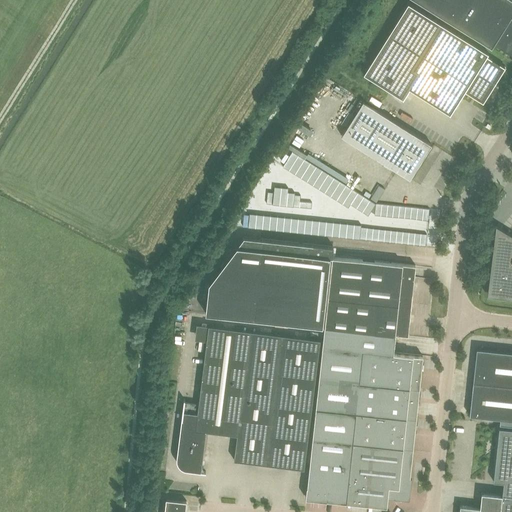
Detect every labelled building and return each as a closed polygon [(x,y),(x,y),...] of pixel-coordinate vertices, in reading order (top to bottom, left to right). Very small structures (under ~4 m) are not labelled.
[(494,43),(511,54),(511,0),(415,0),(492,48),(494,43)] [(487,96),(505,68),(487,56),(489,53),(409,3),(364,74),(403,99),(407,94),(410,89),(450,114),(469,85),(478,90),(477,91),(481,94),(481,93),(487,96)] [(341,135),(398,172),(400,170),(410,176),(429,146),(431,144),(362,101),(341,135)] [(313,130),(300,122),(297,127),(310,135),(313,130)] [(283,166),(289,170),(298,154),(292,151),(283,166)] [(305,151),(303,155),(344,180),(347,176),(305,151)] [(294,174),(304,158),(298,154),(289,170),(294,174)] [(294,174),(300,177),(310,162),(304,158),(294,174)] [(306,181),(316,166),(310,162),(300,177),(306,181)] [(306,181),(312,185),(322,169),(316,166),(306,181)] [(312,185),(318,188),(328,173),(322,169),(312,185)] [(324,192),(334,177),(328,173),(318,188),(324,192)] [(324,192),(330,196),(340,181),(334,177),(324,192)] [(336,200),(345,184),(340,181),(330,196),(336,200)] [(336,200),(342,203),(351,188),(345,184),(336,200)] [(272,204),(279,205),(281,187),(274,186),(273,192),(272,204)] [(279,205),(286,206),(288,192),(288,188),(281,187),(279,205)] [(342,203),(348,207),(350,204),(357,192),(351,188),(342,203)] [(286,206),(293,206),(294,194),(295,192),(288,192),(286,206)] [(350,204),(356,208),(363,196),(357,192),(350,204)] [(362,211),(369,199),(363,196),(356,208),(362,211)] [(370,211),(375,203),(369,199),(362,211),(368,215),(370,211)] [(255,228),(257,214),(249,213),(248,227),(255,228)] [(255,228),(262,229),(264,215),(257,214),(255,228)] [(269,229),(271,215),(264,215),(262,229),(269,229)] [(269,229),(276,230),(278,216),(271,215),(269,229)] [(283,231),(285,217),(278,216),(276,230),(283,231)] [(283,231),(290,232),(292,218),(285,217),(283,231)] [(290,232),(297,232),(298,218),(292,218),(290,232)] [(304,233),(305,219),(298,218),(297,232),(304,233)] [(304,233),(311,234),(312,220),(305,219),(304,233)] [(318,235),(319,221),(312,220),(311,234),(318,235)] [(318,235),(325,235),(326,221),(319,221),(318,235)] [(332,236),(333,222),(326,221),(325,235),(332,236)] [(332,236),(339,237),(340,223),(333,222),(332,236)] [(346,238),(347,224),(340,223),(339,237),(346,238)] [(346,238),(353,238),(354,224),(347,224),(346,238)] [(353,238),(360,239),(361,227),(361,225),(354,224),(353,238)] [(494,296),(498,297),(511,298),(511,235),(497,226),(494,252),(492,251),(488,284),(488,288),(489,291),(491,294),(494,296)] [(205,313),(323,326),(332,246),(243,237),(208,283),(205,313)] [(305,498),(346,502),(352,441),(362,349),(392,353),(394,333),(407,335),(415,265),(332,257),(323,326),(306,487),(307,487),(305,498)] [(208,325),(198,403),(184,401),(184,400),(183,400),(176,457),(178,466),(185,470),(190,471),(190,470),(200,472),(205,431),(218,432),(236,435),(233,460),(303,469),(319,339),(208,325)] [(511,352),(476,348),(473,381),(511,385),(511,352)] [(352,441),(346,502),(386,506),(387,496),(407,498),(422,356),(392,353),(362,349),(352,441)] [(511,385),(473,381),(469,415),(511,419),(511,385)] [(503,485),(511,485),(511,428),(499,427),(493,481),(503,482),(503,485)] [(511,511),(511,485),(503,485),(502,495),(481,493),(480,507),(460,505),(459,511),(511,511)] [(166,499),(164,511),(184,511),(186,501),(166,499)]
